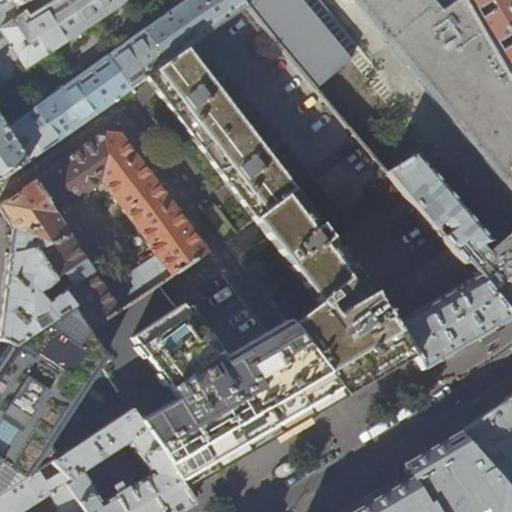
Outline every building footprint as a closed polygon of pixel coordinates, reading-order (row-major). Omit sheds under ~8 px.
[(53,0),(28,15),(15,0),(0,0),(0,179),(116,100),(116,99),(145,78),(246,5),(241,0),(53,0)] [(15,0),(28,15),(53,0),(15,0)] [(293,0),(241,0),(246,5),(259,21),(293,0)] [(361,54),(317,0),(293,0),(259,21),(316,90),(361,54)] [(511,89),(511,88),(459,0),(367,0),(397,35),(383,47),(455,132),(511,97),(511,89)] [(511,0),(459,0),(511,88),(511,86),(511,0)] [(316,90),(259,21),(246,5),(145,78),(150,84),(170,112),(194,143),(242,207),(287,266),(318,307),(289,330),(304,349),(341,398),(348,394),(394,367),(412,357),(378,303),(378,304),(324,232),(392,182),(386,174),(316,90)] [(511,97),(455,132),(511,199),(511,230),(492,248),(488,243),(489,243),(426,169),(424,170),(414,157),(386,174),(392,182),(450,251),(460,264),(463,263),(509,319),(511,316),(511,97)] [(102,135),(0,204),(0,211),(5,219),(12,231),(9,255),(33,250),(53,280),(63,273),(71,285),(61,291),(62,293),(72,308),(88,331),(158,285),(206,254),(119,136),(102,135)] [(54,280),(53,280),(33,250),(9,255),(3,296),(0,320),(0,340),(7,344),(13,347),(72,308),(62,293),(45,304),(38,295),(54,280)] [(450,251),(378,303),(412,357),(421,371),(472,341),(509,319),(463,263),(460,264),(450,251)] [(275,328),(266,334),(221,359),(179,305),(175,308),(158,285),(88,331),(106,358),(109,361),(101,366),(100,367),(116,392),(114,393),(127,412),(146,438),(181,491),(221,468),(236,459),(323,409),(331,404),(341,398),(304,349),(289,330),(283,322),(275,328)] [(0,494),(51,463),(49,461),(54,458),(46,444),(100,367),(101,366),(106,358),(88,331),(72,308),(13,347),(7,344),(0,354),(0,494)] [(511,395),(496,407),(461,432),(461,433),(511,492),(511,395)] [(64,486),(80,511),(180,511),(191,506),(181,491),(146,438),(127,412),(69,448),(54,458),(49,461),(51,463),(69,482),(64,486)] [(358,503),(343,511),(511,511),(511,492),(461,433),(457,429),(427,448),(396,468),(401,476),(393,482),(358,503)] [(80,511),(64,486),(69,482),(51,463),(0,494),(0,511),(80,511)]
